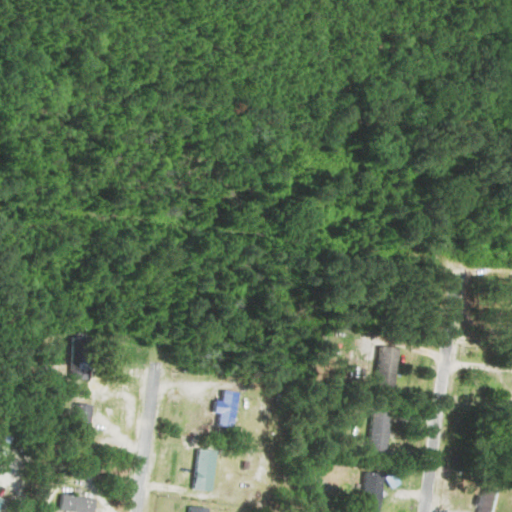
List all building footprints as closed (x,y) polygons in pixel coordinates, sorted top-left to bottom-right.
[(75,337),(75,379),(95,379),(95,337),(75,337)] [(391,349),(370,347),(366,386),(388,388),(391,349)] [(230,393),(213,392),(209,428),(227,430),(230,393)] [(79,437),(96,437),(97,404),(80,403),(79,437)] [(380,453),(382,413),(362,412),(360,452),(380,453)] [(353,474),(351,511),(371,511),(373,475),(353,474)] [(469,511),(489,511),(493,493),(474,489),(469,511)] [(90,511),(101,511),(102,497),(66,495),(65,511),(90,511)]
